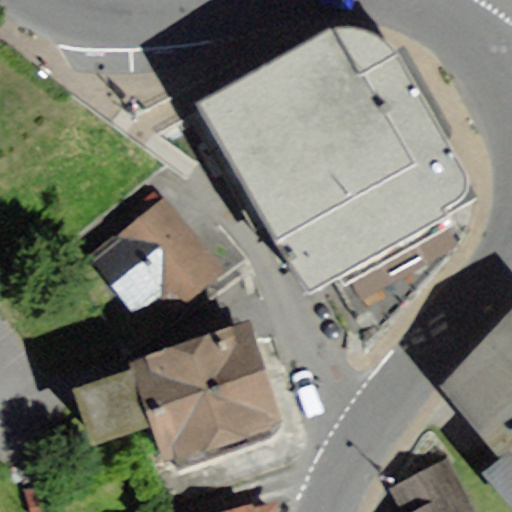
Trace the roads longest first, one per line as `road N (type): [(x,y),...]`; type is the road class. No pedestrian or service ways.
road 1 (tertiary): [(510,251),(402,382),(328,511)]
road 2 (tertiary): [(51,0),(106,11),(262,0)]
